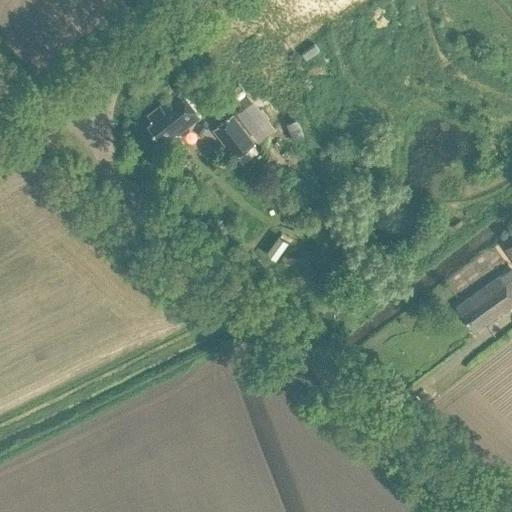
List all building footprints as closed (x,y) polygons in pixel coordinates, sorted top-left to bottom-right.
[(254,29),(233,44),(241,56),(263,40),(254,29)] [(152,120),(146,125),(157,139),(163,134),(167,139),(176,132),(177,134),(200,116),(180,89),(148,113),(152,120)] [(233,114),(213,129),(235,158),(255,143),(233,114)] [(277,258),(288,239),(278,234),(267,253),(277,258)] [(511,305),(511,278),(507,283),(501,274),(457,306),(471,327),(482,319),(485,324),(511,305)]
